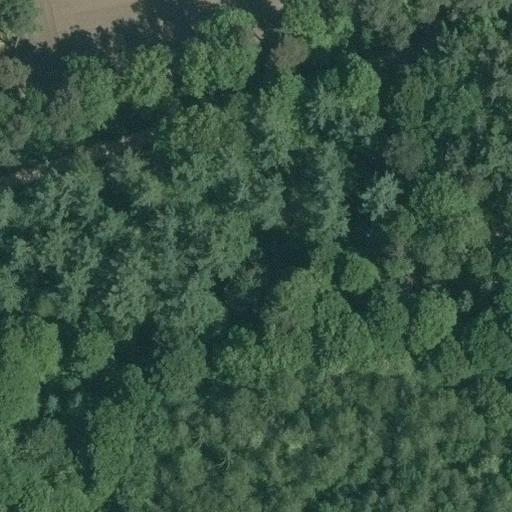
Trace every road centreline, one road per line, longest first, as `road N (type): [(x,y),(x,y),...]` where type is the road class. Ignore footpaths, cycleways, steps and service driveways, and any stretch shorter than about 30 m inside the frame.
road 1 (track): [(511,197),(452,259),(360,316),(61,423),(0,458)]
road 2 (track): [(0,181),(511,17)]
